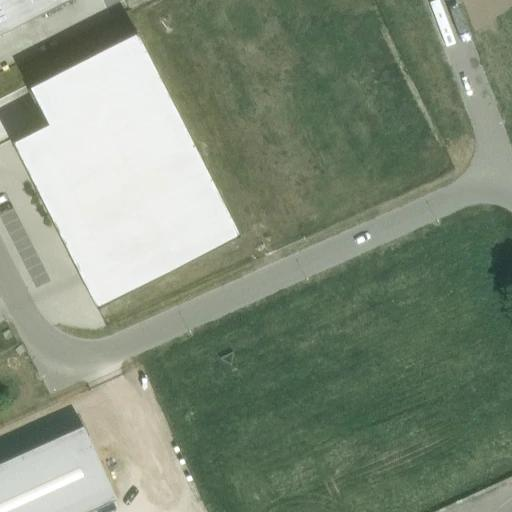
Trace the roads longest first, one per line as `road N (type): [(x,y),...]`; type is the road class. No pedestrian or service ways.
road 1 (unclassified): [(504,174),(367,242),(102,354),(66,348),(31,322),(0,262)]
road 2 (unclassified): [(504,174),(443,0)]
